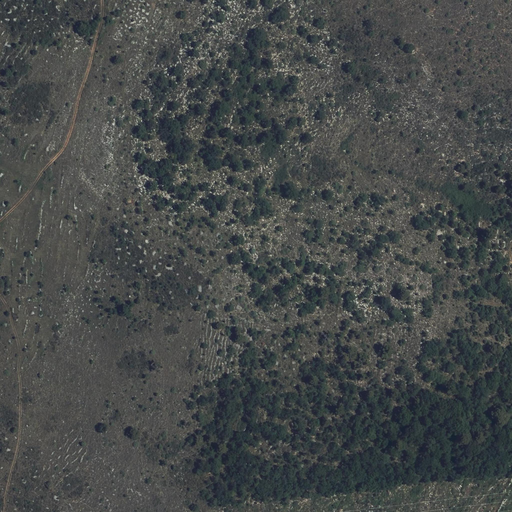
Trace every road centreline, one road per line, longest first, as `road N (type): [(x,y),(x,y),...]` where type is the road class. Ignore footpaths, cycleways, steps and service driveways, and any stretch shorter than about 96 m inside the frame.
road 1 (track): [(0,222),(67,140),(102,0)]
road 2 (track): [(4,511),(21,408),(17,340),(0,296)]
